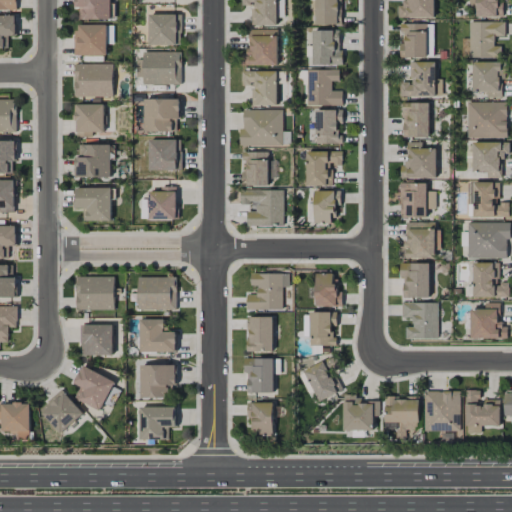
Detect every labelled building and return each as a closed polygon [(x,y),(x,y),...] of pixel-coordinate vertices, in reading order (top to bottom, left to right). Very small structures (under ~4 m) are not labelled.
[(0,0),(0,9),(17,9),(16,0),(0,0)] [(109,0),(74,0),(74,7),(78,7),(78,20),(110,20),(109,0)] [(276,0),(241,0),(241,5),(252,5),(252,25),(276,25),(276,0)] [(341,25),(341,0),(315,0),(316,24),(341,25)] [(404,0),(405,5),(398,5),(398,17),(434,18),(434,0),(404,0)] [(495,0),(469,0),(469,5),(476,5),(477,17),(503,16),(503,2),(495,3),(495,0)] [(149,45),(178,45),(178,14),(149,14),(149,45)] [(16,15),(0,15),(0,48),(8,48),(8,37),(16,37),(16,15)] [(505,22),(470,22),(469,58),(501,58),(501,46),(495,46),(495,36),(505,37),(505,22)] [(106,24),(75,25),(75,56),(106,55),(106,24)] [(400,57),(433,57),(433,24),(403,24),(403,43),(400,43),(400,57)] [(278,65),(277,29),(248,30),(248,65),(278,65)] [(314,65),(343,64),(343,50),(338,50),(338,30),(313,30),(314,65)] [(181,52),(143,52),(142,84),(181,85),(181,52)] [(435,62),(410,62),(410,83),(400,83),(400,96),(442,96),(442,79),(435,79),(435,62)] [(503,62),(473,62),(474,92),(487,92),(487,98),(503,97),(503,62)] [(74,64),(75,97),(113,96),(112,64),(74,64)] [(308,106),(343,105),(343,90),(332,90),(331,81),(339,81),(339,69),(307,70),(308,106)] [(241,71),(242,85),(252,85),(252,106),(277,105),(277,71),(241,71)] [(179,98),(144,99),(144,132),(173,132),(172,119),(180,118),(179,98)] [(16,100),(0,99),(0,132),(16,132),(16,100)] [(507,138),(507,102),(468,102),(468,138),(507,138)] [(429,137),(429,103),(402,103),(403,137),(429,137)] [(104,104),(75,105),(76,137),(93,136),(93,132),(104,132),(104,104)] [(241,110),(242,147),(283,145),(282,109),(241,110)] [(342,110),(317,110),(317,144),(340,144),(340,123),(342,123),(342,110)] [(181,140),(149,139),(148,170),(180,171),(181,140)] [(0,173),(8,174),(8,161),(15,161),(16,141),(0,141),(0,173)] [(436,148),(422,149),(422,142),(407,143),(408,161),(402,161),(402,178),(436,177),(436,148)] [(509,142),(473,142),(473,173),(486,173),(487,178),(501,178),(501,154),(509,154),(509,142)] [(110,145),(79,144),(79,157),(75,157),(75,177),(110,177),(110,145)] [(332,186),(331,165),(342,165),(342,151),(306,152),(307,186),(332,186)] [(269,152),(244,152),(244,170),(242,170),(242,185),(269,185),(269,178),(276,179),(276,161),(268,160),(269,152)] [(14,180),(0,179),(0,211),(15,211),(14,180)] [(469,182),(468,216),(509,217),(509,202),(499,202),(500,183),(469,182)] [(427,183),(401,183),(400,217),(426,218),(426,209),(435,209),(436,191),(427,191),(427,183)] [(176,187),(160,186),(160,191),(149,191),(149,199),(141,199),(140,219),(176,220),(176,187)] [(111,221),(111,188),(75,188),(75,208),(83,208),(83,220),(111,221)] [(247,226),(283,226),(283,190),(240,190),(240,203),(257,203),(257,212),(247,212),(247,226)] [(314,191),(315,223),(335,223),(334,206),(341,205),(340,190),(314,191)] [(435,258),(435,245),(438,245),(438,222),(406,223),(407,258),(435,258)] [(468,259),(507,258),(507,240),(511,240),(510,222),(467,223),(468,259)] [(17,226),(0,225),(0,259),(3,259),(4,246),(16,246),(17,226)] [(429,263),(401,263),(402,298),(430,297),(429,263)] [(499,263),(473,263),(474,297),(509,297),(509,282),(499,282),(499,263)] [(9,265),(0,264),(0,297),(16,297),(16,277),(9,277),(9,265)] [(282,310),(283,287),(289,287),(289,274),(250,273),(250,287),(256,287),(256,295),(247,294),(247,309),(282,310)] [(338,273),(316,274),(316,307),(339,306),(338,273)] [(114,277),(76,277),(76,310),(114,310),(114,277)] [(138,310),(176,310),(176,277),(138,277),(138,310)] [(405,339),(438,338),(438,302),(402,303),(402,318),(412,318),(413,327),(405,327),(405,339)] [(499,303),(485,303),(485,309),(471,309),(471,339),(507,338),(507,324),(500,324),(499,303)] [(17,307),(0,306),(0,342),(8,343),(8,327),(17,327),(17,307)] [(337,312),(310,312),(311,346),(336,346),(336,337),(331,337),(331,327),(337,327),(337,312)] [(273,317),(247,317),(247,352),(273,351),(273,317)] [(176,352),(176,332),(164,332),(164,319),(140,319),(141,352),(176,352)] [(113,355),(113,324),(81,325),(81,355),(113,355)] [(247,393),(274,393),(273,358),(244,358),(244,373),(247,373),(247,393)] [(331,378),(323,361),(304,370),(319,402),(343,390),(336,375),(331,378)] [(100,411),(115,382),(83,365),(73,383),(80,386),(75,397),(100,411)] [(176,365),(140,366),(141,398),(169,397),(169,386),(176,385),(176,365)] [(83,413),(61,389),(39,410),(61,434),(83,413)] [(424,431),(460,431),(460,391),(424,391),(424,431)] [(374,431),(374,417),(379,417),(379,403),(361,402),(361,396),(344,395),(344,430),(374,431)] [(419,398),(385,399),(385,429),(397,429),(398,437),(405,437),(405,429),(420,429),(419,398)] [(273,402),(247,403),(247,417),(250,417),(251,435),(273,435),(273,402)] [(0,403),(0,420),(2,421),(2,433),(17,432),(17,439),(31,438),(30,403),(0,403)] [(176,407),(140,407),(140,440),(164,440),(164,427),(176,427),(176,407)]
